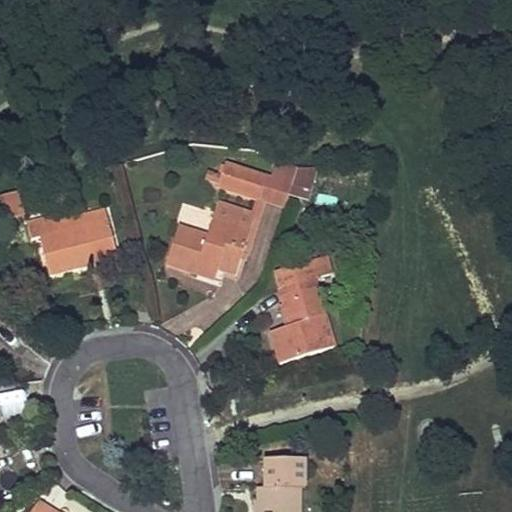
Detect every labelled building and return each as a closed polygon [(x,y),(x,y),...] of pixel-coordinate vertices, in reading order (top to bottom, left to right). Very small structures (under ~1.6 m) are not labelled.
[(288,194),(296,170),(276,161),(270,180),(225,166),(222,178),(220,184),(218,188),(258,200),(265,202),(284,208),(288,194)] [(309,200),(317,169),(296,170),(288,194),(309,200)] [(220,184),(222,178),(209,174),(207,180),(220,184)] [(24,216),(18,192),(0,197),(0,210),(3,222),(24,216)] [(249,255),(265,202),(258,200),(253,214),(249,228),(250,229),(243,254),(249,255)] [(243,254),(250,229),(249,228),(253,214),(220,204),(215,218),(214,217),(207,237),(178,228),(167,265),(196,275),(199,264),(218,270),(236,276),(243,254)] [(61,232),(109,221),(106,212),(59,224),(61,232)] [(91,257),(116,251),(109,221),(61,232),(59,224),(57,217),(28,224),(32,241),(40,238),(50,277),(93,266),(91,257)] [(118,260),(116,251),(91,257),(93,266),(118,260)] [(335,348),(315,281),(330,276),(325,258),(277,273),(282,289),(279,291),(291,327),(271,333),(281,365),(335,348)] [(214,280),(218,270),(199,264),(196,275),(214,280)] [(300,511),(301,490),(305,490),(305,462),(266,461),(266,489),(258,489),(257,511),(300,511)] [(53,511),(38,502),(32,511),(53,511)]
